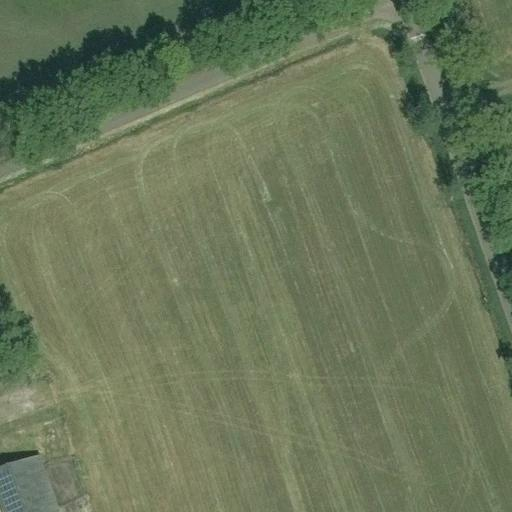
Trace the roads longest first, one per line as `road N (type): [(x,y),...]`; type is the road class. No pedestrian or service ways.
road 1 (unclassified): [(0,173),(399,3)]
road 2 (unclassified): [(511,322),(399,3)]
